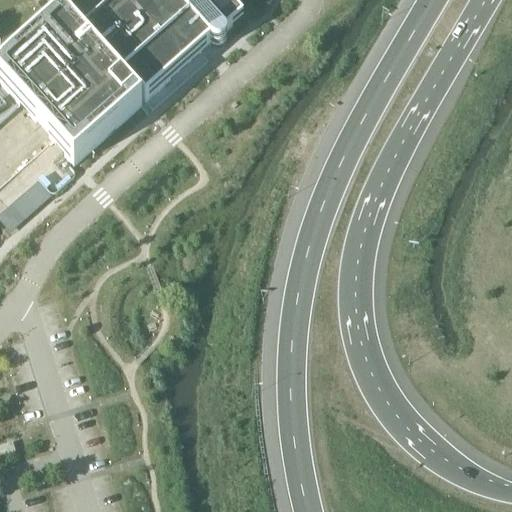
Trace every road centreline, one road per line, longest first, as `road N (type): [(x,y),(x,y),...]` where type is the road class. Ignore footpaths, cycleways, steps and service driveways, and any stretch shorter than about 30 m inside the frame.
road 1 (motorway): [(511,495),(465,476),(400,421),(370,372),(354,315),(358,255),(375,200),(485,0)]
road 2 (motorway): [(431,0),(349,146),(299,283),(289,389),(307,511)]
